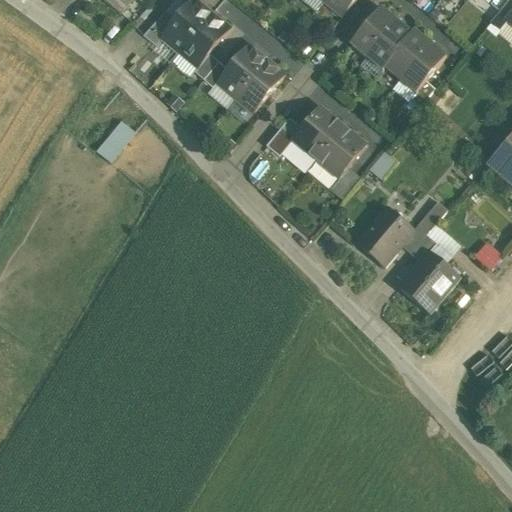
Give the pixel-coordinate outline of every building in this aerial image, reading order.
[(99,0),(121,16),(132,0),(99,0)] [(327,0),(326,2),(345,18),(359,0),(327,0)] [(491,25),(501,33),(508,24),(511,19),(511,0),(500,14),(491,25)] [(496,0),(491,6),(500,14),(511,0),(496,0)] [(177,22),(163,39),(164,39),(182,54),(211,18),(203,11),(204,10),(194,2),(177,22)] [(382,10),(351,47),(367,61),(398,24),(382,10)] [(166,13),(144,39),(156,49),(164,39),(163,39),(177,22),(166,13)] [(211,18),(182,54),(200,69),(210,57),(231,32),(221,24),(220,25),(211,18)] [(398,24),(367,61),(383,74),(386,71),(385,70),(413,36),(398,24)] [(413,36),(385,70),(386,71),(400,83),(431,46),(415,33),(413,36)] [(431,46),(400,83),(416,96),(427,84),(447,59),(431,46)] [(229,72),(219,85),(237,100),(268,63),(249,48),(229,72)] [(220,65),(210,57),(200,69),(195,75),(204,83),(220,65)] [(268,63),(237,100),(255,115),(286,79),(268,63)] [(220,65),(204,83),(213,91),(219,85),(229,72),(220,65)] [(416,96),(411,102),(420,110),(436,91),(427,84),(416,96)] [(320,110),(303,132),(293,143),(294,144),(317,163),(344,130),(320,110)] [(290,122),(267,149),(280,160),(294,144),(293,143),(303,132),(290,122)] [(98,155),(109,164),(133,135),(121,126),(98,155)] [(344,130),(317,163),(340,182),(349,171),(367,149),(344,130)] [(511,139),(487,169),(511,190),(511,139)] [(361,181),(349,171),(340,182),(331,193),(343,203),(361,181)] [(438,205),(414,233),(416,234),(403,250),(412,257),(427,239),(449,214),(438,205)] [(398,227),(386,216),(390,212),(388,211),(357,247),(384,271),(385,270),(383,267),(394,253),(397,256),(403,250),(416,234),(414,233),(402,222),(398,227)] [(427,239),(412,257),(420,265),(430,254),(436,247),(427,239)] [(485,244),(473,259),(490,272),(502,257),(485,244)] [(420,265),(398,291),(429,316),(460,280),(430,254),(420,265)]
